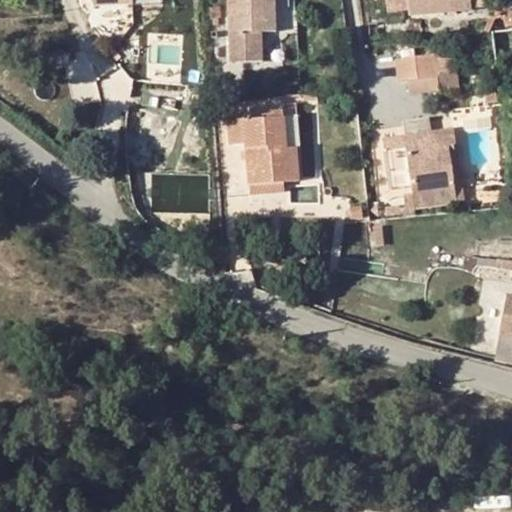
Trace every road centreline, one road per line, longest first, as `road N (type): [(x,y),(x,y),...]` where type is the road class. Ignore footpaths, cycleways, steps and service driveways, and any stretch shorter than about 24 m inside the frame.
road 1 (unclassified): [(511,387),(300,321),(181,270),(0,130)]
road 2 (track): [(511,469),(329,454),(0,397)]
